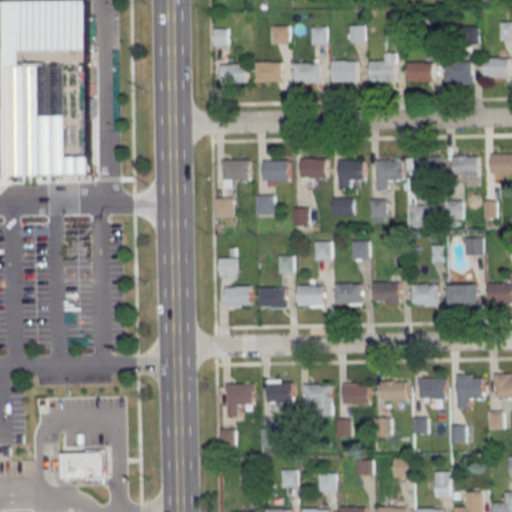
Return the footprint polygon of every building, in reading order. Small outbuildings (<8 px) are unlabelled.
[(0,3),(9,3),(12,175),(0,175),(0,3)] [(511,39),(511,21),(501,22),(501,39),(511,39)] [(328,43),(328,26),(313,26),(313,43),(328,43)] [(352,41),(367,41),(367,26),(352,26),(352,41)] [(229,28),(215,28),(215,45),(229,45),(229,28)] [(397,80),(397,56),(372,56),(372,80),(397,80)] [(484,57),(485,77),(511,77),(510,58),(500,58),(500,57),(484,57)] [(333,61),(333,81),(359,80),(359,62),(348,62),(348,60),(333,61)] [(447,60),(447,80),(473,80),(473,61),(462,61),(462,60),(447,60)] [(256,61),(257,81),(283,81),(283,62),(272,62),(272,61),(256,61)] [(409,61),(409,81),(435,81),(435,62),(424,62),(424,61),(409,61)] [(295,62),(295,82),(321,82),(321,63),(310,63),(310,62),(295,62)] [(223,82),(249,82),(249,63),(223,63),(223,82)] [(511,174),(511,153),(493,153),(493,174),(511,174)] [(455,155),(455,175),(482,175),(482,155),(455,155)] [(444,156),(416,156),(416,188),(444,188),(444,156)] [(329,158),(303,158),(303,177),(329,177),(329,158)] [(252,159),(224,159),(224,183),(252,183),(252,159)] [(291,182),(291,160),(265,160),(265,182),(291,182)] [(367,160),(340,160),(340,188),(358,188),(358,179),(367,179),(367,160)] [(405,160),(378,160),(378,186),(405,186),(405,160)] [(258,214),(276,214),(276,194),(258,194),(258,214)] [(218,217),(235,217),(235,197),(218,197),(218,217)] [(334,197),(334,214),(356,214),(356,197),(334,197)] [(389,198),(371,198),(371,221),(389,221),(389,198)] [(465,218),(465,199),(448,199),(448,218),(465,218)] [(486,216),(498,216),(498,199),(486,199),(486,216)] [(410,226),(430,226),(430,204),(410,204),(410,226)] [(311,223),(311,207),(295,207),(295,223),(311,223)] [(466,237),(466,254),(485,254),(485,237),(466,237)] [(333,260),(333,240),(317,240),(317,260),(333,260)] [(446,244),(433,244),(433,262),(446,262),(446,244)] [(296,272),(296,256),(281,256),(281,272),(296,272)] [(221,257),(221,275),(238,275),(238,257),(221,257)] [(377,282),(377,304),(402,304),(402,282),(377,282)] [(511,302),(511,282),(490,283),(490,302),(511,302)] [(337,304),(365,304),(365,283),(337,283),(337,304)] [(441,283),(413,283),(413,304),(441,304),(441,283)] [(327,284),(300,284),(300,306),(327,306),(327,284)] [(452,284),(452,305),(479,305),(479,284),(452,284)] [(227,306),(254,306),(254,285),(227,285),(227,306)] [(289,287),(262,287),(262,307),(289,307),(289,287)] [(496,397),(511,396),(511,373),(496,373),(496,397)] [(485,374),(459,374),(459,408),(474,408),(474,398),(485,398),(485,374)] [(449,377),(420,377),(420,397),(449,397),(449,377)] [(296,380),(270,380),(270,401),(296,401),(296,380)] [(383,381),(383,400),(410,400),(410,381),(383,381)] [(257,383),(221,383),(221,417),(243,417),(243,407),(257,407),(257,383)] [(372,383),(345,383),(345,403),(372,403),(372,383)] [(334,384),(306,384),(306,403),(317,403),(317,414),(334,414),(334,384)] [(506,411),(490,411),(490,428),(506,428),(506,411)] [(393,435),(393,417),(376,417),(376,435),(393,435)] [(353,418),(339,418),(339,436),(353,436),(353,418)] [(452,442),(468,442),(468,425),(452,425),(452,442)] [(281,447),(281,426),(262,426),(262,447),(281,447)] [(222,446),(237,446),(237,427),(222,427),(222,446)] [(395,477),(414,477),(414,458),(395,458),(395,477)] [(359,460),(359,474),(373,474),(373,460),(359,460)] [(299,487),(299,469),(284,469),(284,487),(299,487)] [(436,471),(436,497),(452,497),(452,471),(436,471)] [(337,491),(337,472),(320,472),(320,491),(337,491)] [(511,511),(511,491),(507,491),(507,503),(495,503),(494,511),(511,511)] [(466,492),(466,506),(456,506),(455,511),(483,511),(484,492),(466,492)]
